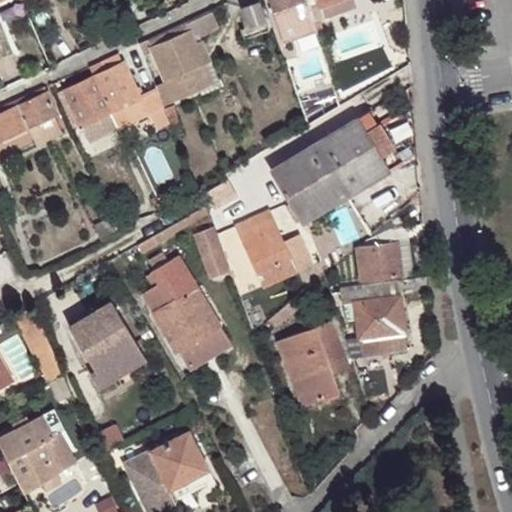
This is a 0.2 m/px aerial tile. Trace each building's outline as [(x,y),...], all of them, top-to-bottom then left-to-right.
[(269,0),(280,31),(309,21),(312,33),(317,31),(314,23),(307,0),(269,0)] [(314,0),(318,9),(343,0),(314,0)] [(260,1),(242,8),(252,35),(267,29),(265,20),(266,20),(260,1)] [(171,28),(139,43),(144,56),(153,52),(165,81),(173,101),(200,90),(191,71),(206,64),(197,41),(194,35),(198,34),(200,37),(220,28),(211,9),(171,28)] [(120,36),(113,20),(91,30),(98,47),(120,36)] [(309,21),(280,31),(283,43),(312,33),(309,21)] [(201,40),(197,41),(206,64),(211,62),(201,40)] [(106,70),(94,76),(110,110),(118,127),(150,112),(163,107),(163,106),(156,88),(140,96),(124,62),(122,63),(117,54),(103,61),(102,61),(106,70)] [(206,64),(191,71),(200,90),(201,94),(221,86),(211,62),(206,64)] [(89,140),(118,127),(110,110),(94,76),(58,93),(74,126),(81,123),(89,140)] [(165,81),(155,85),(156,88),(163,106),(173,101),(165,81)] [(3,112),(0,113),(0,140),(1,139),(27,127),(55,114),(57,113),(47,92),(45,93),(43,90),(42,87),(7,103),(0,105),(0,106),(2,110),(3,112)] [(332,91),(321,97),(327,110),(338,104),(332,91)] [(168,120),(170,125),(180,122),(174,104),(164,108),(168,120)] [(163,107),(150,112),(156,125),(168,120),(164,108),(163,107)] [(55,114),(27,127),(37,146),(64,133),(55,114)] [(358,118),(271,170),(283,190),(302,222),(313,216),(347,195),(390,170),(382,157),(366,131),(366,130),(358,118)] [(381,121),(366,130),(366,131),(382,157),(397,148),(381,121)] [(27,127),(1,139),(3,144),(28,132),(27,127)] [(271,170),(262,175),(274,195),(283,190),(271,170)] [(164,194),(157,198),(163,209),(170,206),(164,194)] [(207,212),(205,205),(138,243),(143,252),(173,235),(172,233),(207,212)] [(269,209),(235,224),(262,286),(297,270),(284,240),(269,209)] [(113,216),(95,224),(101,240),(119,232),(113,216)] [(364,245),(357,246),(361,281),(402,276),(398,241),(395,226),(391,218),(372,233),(374,236),(363,240),(364,245)] [(209,279),(229,272),(213,227),(193,234),(209,279)] [(296,235),(284,240),(297,270),(309,264),(296,235)] [(409,239),(398,241),(402,276),(414,274),(409,239)] [(154,267),(153,269),(160,282),(143,293),(190,371),(233,345),(178,254),(167,260),(162,252),(150,260),(154,267)] [(398,280),(340,289),(342,303),(353,301),(362,357),(408,350),(398,280)] [(112,300),(69,326),(98,374),(140,348),(112,300)] [(291,301),(269,318),(276,327),(297,309),(291,301)] [(33,307),(15,315),(39,366),(41,365),(48,383),(63,374),(33,307)] [(332,321),(278,341),(301,405),(338,392),(331,372),(349,366),(332,321)] [(98,374),(92,377),(99,388),(147,359),(140,348),(98,374)] [(0,387),(13,380),(0,356),(0,387)] [(43,413),(0,435),(0,443),(8,459),(25,451),(40,483),(42,482),(58,474),(57,472),(76,461),(61,431),(54,434),(43,413)] [(114,423),(96,432),(105,450),(122,441),(114,423)] [(189,430),(125,462),(150,511),(175,511),(181,509),(175,498),(170,489),(200,474),(205,483),(210,494),(219,489),(209,469),(189,430)] [(25,451),(8,459),(25,493),(43,484),(42,482),(40,483),(25,451)] [(62,482),(58,474),(42,482),(43,484),(46,490),(62,482)] [(200,474),(170,489),(175,498),(205,483),(200,474)]
